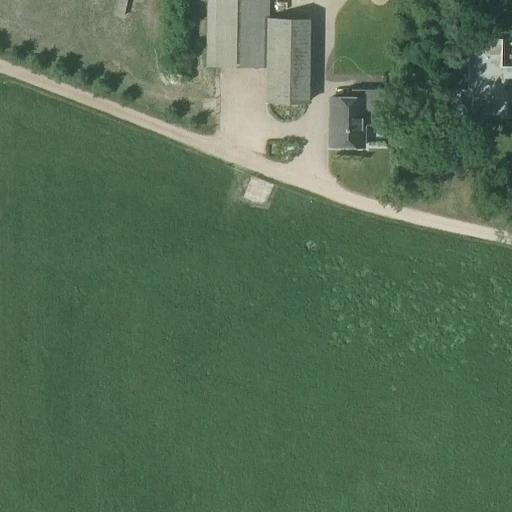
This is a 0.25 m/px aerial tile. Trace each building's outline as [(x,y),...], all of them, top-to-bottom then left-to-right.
[(207,0),(206,67),(267,68),(266,103),(279,103),(306,104),(307,24),(268,23),(268,0),(207,0)] [(358,38),(357,61),(372,61),(373,39),(358,38)] [(468,41),(467,93),(471,93),(470,116),(503,116),(504,96),(511,96),(511,69),(500,69),(501,42),(468,41)] [(330,98),(330,118),(333,118),(332,146),(364,146),(364,124),(382,124),(383,92),(353,91),(352,98),(330,98)] [(341,153),(323,154),(324,168),(342,167),(341,153)]
